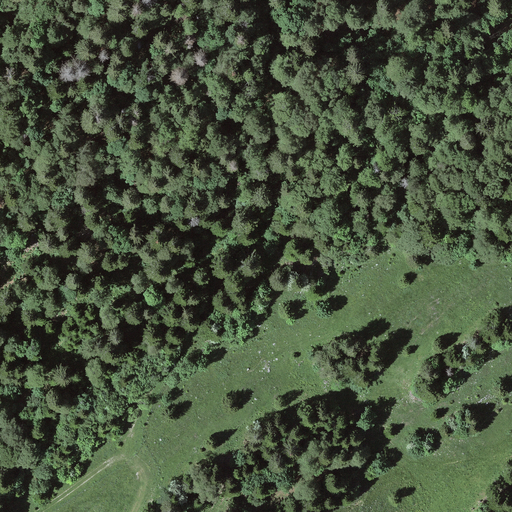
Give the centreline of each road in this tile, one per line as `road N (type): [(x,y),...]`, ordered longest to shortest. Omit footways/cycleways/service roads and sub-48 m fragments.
road 1 (track): [(127,457),(136,417),(258,206)]
road 2 (track): [(135,511),(143,473),(127,457),(40,511)]
